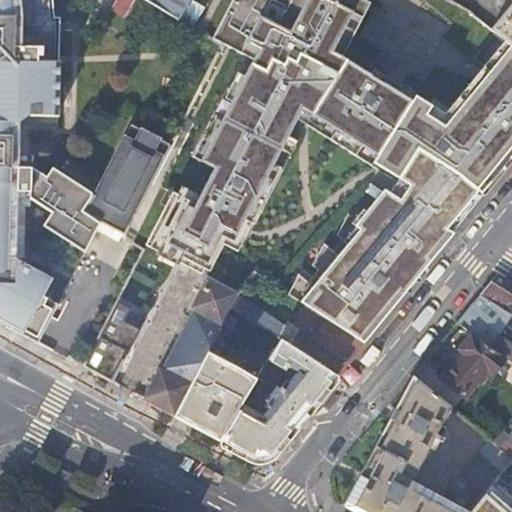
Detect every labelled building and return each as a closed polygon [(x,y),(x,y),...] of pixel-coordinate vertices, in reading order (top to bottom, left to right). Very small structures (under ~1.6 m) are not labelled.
[(88,215),(98,196),(56,175),(49,184),(34,174),(23,173),(19,128),(33,126),(56,124),(50,18),(45,18),(42,0),(0,0),(0,322),(39,344),(60,304),(33,290),(38,281),(36,276),(17,266),(17,203),(32,203),(52,215),(45,230),(87,253),(103,223),(88,215)] [(116,0),(111,9),(126,17),(135,0),(116,0)] [(146,0),(178,19),(189,0),(146,0)] [(233,0),(213,39),(227,46),(254,60),(245,76),(239,73),(226,98),(232,102),(224,119),(217,115),(208,133),(215,136),(202,161),(215,168),(197,204),(174,192),(147,245),(160,252),(163,247),(182,257),(179,262),(202,274),(205,269),(210,272),(224,245),(238,252),(246,237),(239,233),(247,219),(254,222),(282,168),(274,165),(297,119),(302,111),(336,131),(330,140),(371,167),(396,183),(399,180),(405,184),(403,188),(396,199),(389,195),(384,191),(358,223),(347,214),(337,236),(343,240),(334,253),(323,244),(313,266),(319,271),(309,283),(298,275),(287,296),(328,323),(362,345),(376,328),(393,308),(411,286),(417,279),(432,260),(453,235),(450,234),(446,231),(476,195),(479,198),(481,196),(484,198),(493,186),(507,170),(511,163),(511,47),(490,72),(477,88),(451,119),(416,97),(412,102),(399,93),(402,88),(369,66),(365,72),(343,58),(369,6),(371,3),(364,0),(233,0)] [(511,0),(507,0),(511,3),(511,4),(498,22),(491,30),(511,47),(511,0)] [(88,215),(103,223),(109,226),(125,235),(172,145),(135,126),(98,196),(88,215)] [(466,331),(504,360),(509,363),(511,358),(511,285),(496,276),(474,301),(456,324),(466,331)] [(159,370),(143,399),(173,416),(230,309),(232,307),(237,297),(239,295),(208,277),(192,308),(195,310),(162,371),(159,370)] [(132,309),(119,302),(86,366),(112,380),(114,381),(125,360),(122,359),(126,352),(129,353),(141,329),(126,321),(132,309)] [(230,309),(173,416),(221,441),(280,342),(230,309)] [(289,323),(279,338),(283,341),(289,345),(299,330),(289,323)] [(304,354),(337,376),(344,367),(362,345),(328,323),(304,354)] [(461,358),(443,383),(465,399),(477,383),(480,385),(487,377),(490,379),(504,360),(466,331),(460,334),(451,344),(452,351),(461,358)] [(244,405),(221,441),(256,460),(270,456),(308,410),(337,376),(304,354),(302,353),(291,346),(289,345),(283,341),(270,361),(285,370),(288,366),(299,373),(285,389),(279,384),(267,398),(269,405),(268,407),(270,409),(263,417),(244,405)] [(291,346),(302,353),(306,348),(296,341),(291,346)] [(80,355),(75,363),(84,368),(90,356),(80,355)] [(343,506),(353,511),(467,511),(476,503),(477,503),(511,461),(511,458),(494,445),(489,441),(478,453),(480,455),(443,498),(412,481),(432,441),(439,444),(441,441),(442,441),(445,438),(437,433),(450,409),(412,377),(359,477),(343,506)] [(494,445),(511,458),(511,438),(504,432),(494,445)] [(476,503),(467,511),(511,511),(511,461),(477,503),(476,503)]
